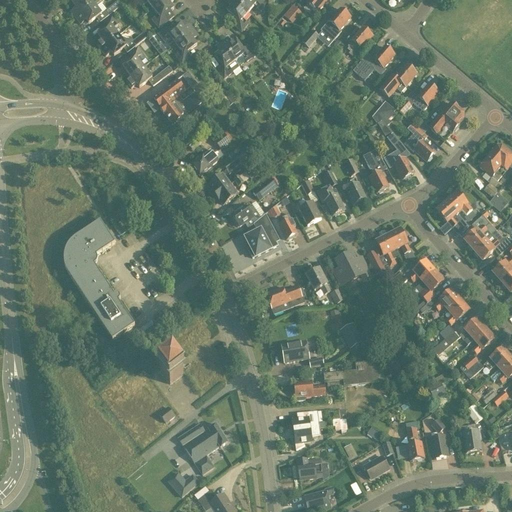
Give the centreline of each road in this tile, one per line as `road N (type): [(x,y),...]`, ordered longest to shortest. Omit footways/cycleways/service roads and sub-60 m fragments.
road 1 (residential): [(0,508),(22,484),(26,464),(0,227)]
road 2 (residential): [(221,297),(257,410),(273,511)]
road 3 (residential): [(221,297),(408,206)]
road 4 (residential): [(111,132),(157,176),(221,297)]
road 5 (residential): [(511,327),(408,206)]
road 6 (residential): [(359,511),(428,481),(511,477)]
road 7 (residential): [(495,118),(404,34)]
road 8 (residential): [(408,206),(495,118)]
